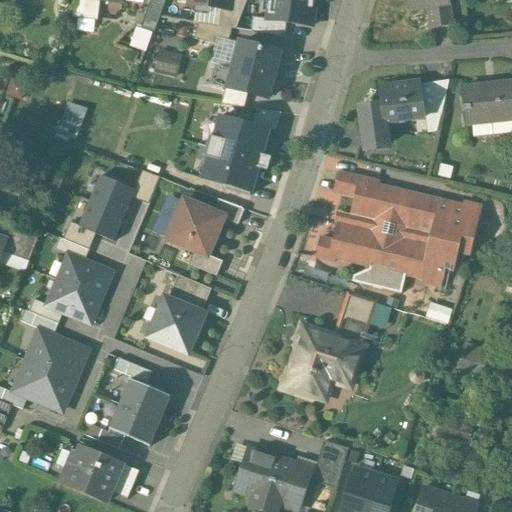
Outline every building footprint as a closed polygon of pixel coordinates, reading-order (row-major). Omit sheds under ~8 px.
[(79,0),(73,19),(97,22),(100,0),(79,0)] [(189,0),(189,5),(221,9),(229,10),(230,0),(189,0)] [(230,0),(229,10),(221,9),(218,27),(232,29),(236,30),(247,0),(230,0)] [(268,21),(268,22),(287,25),(312,27),(315,0),(319,1),(319,0),(266,0),(266,1),(270,1),(268,21)] [(407,0),(409,11),(428,8),(449,5),(448,0),(407,0)] [(449,5),(428,8),(431,29),(452,26),(449,5)] [(71,22),(61,18),(58,27),(68,31),(71,22)] [(285,37),(287,25),(268,22),(268,21),(253,19),(251,33),(285,37)] [(218,27),(198,24),(194,40),(227,48),(232,29),(218,27)] [(132,46),(149,50),(154,31),(138,27),(132,46)] [(279,53),(241,43),(233,70),(233,73),(238,75),(235,90),(229,88),(228,90),(267,100),(279,53)] [(189,60),(165,54),(157,85),(181,91),(189,60)] [(233,70),(220,66),(213,71),(209,84),(228,90),(229,88),(235,90),(238,75),(233,73),(233,70)] [(449,81),(421,85),(425,116),(442,114),(449,81)] [(420,84),(379,89),(381,106),(383,122),(385,122),(406,119),(406,121),(425,118),(425,116),(421,85),(420,84)] [(511,84),(462,89),(464,111),(470,111),(472,125),(511,120),(511,84)] [(227,93),(225,103),(247,106),(248,96),(227,93)] [(86,111),(69,104),(58,134),(75,140),(86,111)] [(381,106),(360,108),(365,148),(388,145),(385,122),(383,122),(381,106)] [(278,128),(282,113),(261,108),(257,122),(278,128)] [(273,129),(223,114),(202,187),(252,202),(273,129)] [(511,120),(472,125),(473,136),(511,131),(511,120)] [(72,147),(58,142),(53,154),(68,160),(72,147)] [(426,201),(414,198),(415,194),(382,187),(381,188),(378,187),(379,182),(378,182),(377,184),(368,182),(369,180),(339,172),(334,193),(355,198),(350,216),(354,217),(352,226),(338,222),(333,241),(321,238),(316,258),(334,263),(336,256),(357,261),(356,264),(371,268),(372,264),(388,268),(387,272),(402,275),(403,272),(424,277),(423,284),(441,288),(445,271),(453,273),(458,254),(470,257),(482,207),(464,203),(462,210),(440,204),(441,201),(426,197),(426,201)] [(89,200),(126,214),(136,187),(99,173),(89,200)] [(126,214),(89,200),(78,228),(115,242),(126,214)] [(243,209),(219,200),(213,213),(224,218),(224,219),(238,225),(244,210),(243,210),(243,209)] [(184,201),(168,241),(196,253),(207,257),(208,256),(224,219),(224,218),(213,213),(184,201)] [(38,238),(11,228),(7,239),(8,240),(3,252),(28,262),(38,238)] [(69,256),(85,263),(90,252),(59,239),(55,250),(69,256)] [(223,262),(208,256),(207,257),(196,253),(191,266),(216,277),(223,262)] [(69,256),(58,282),(102,300),(113,274),(85,263),(69,256)] [(211,290),(178,276),(168,300),(201,314),(211,290)] [(58,282),(47,307),(63,314),(91,326),(102,300),(58,282)] [(376,303),(348,294),(333,339),(347,344),(347,342),(362,347),(376,303)] [(165,299),(148,338),(188,355),(204,315),(201,314),(168,300),(165,299)] [(29,313),(58,325),(63,314),(47,307),(33,301),(29,313)] [(450,311),(431,305),(428,317),(446,323),(450,311)] [(39,331),(54,337),(58,325),(29,313),(25,312),(21,323),(39,331)] [(333,339),(316,334),(315,332),(303,328),(301,334),(303,336),(290,376),(284,379),(281,386),(284,392),(291,394),(297,391),(315,397),(321,378),(349,387),(354,373),(356,372),(364,347),(362,347),(347,342),(347,344),(333,339)] [(38,348),(31,364),(76,383),(82,370),(79,368),(86,351),(54,337),(39,331),(33,346),(38,348)] [(479,357),(462,352),(458,367),(474,372),(479,357)] [(132,378),(130,381),(146,388),(152,374),(119,360),(114,371),(132,378)] [(19,379),(13,393),(28,399),(60,413),(68,395),(70,396),(76,383),(31,364),(24,380),(19,379)] [(130,381),(120,406),(161,423),(171,398),(146,388),(130,381)] [(24,410),(28,399),(13,393),(0,387),(0,401),(12,406),(24,410)] [(0,401),(0,433),(12,406),(0,401)] [(120,406),(110,431),(125,437),(151,447),(161,423),(120,406)] [(120,451),(125,437),(110,431),(109,434),(91,426),(87,437),(120,451)] [(348,450),(324,442),(314,473),(309,471),(306,480),(321,485),(333,489),(335,489),(348,450)] [(251,450),(238,446),(233,461),(246,465),(250,454),(250,451),(251,450)] [(114,461),(83,449),(79,456),(74,454),(73,455),(79,457),(74,469),(68,467),(61,485),(105,504),(121,466),(113,463),(114,461)] [(309,470),(250,451),(250,454),(246,465),(243,475),(236,473),(231,487),(238,489),(237,491),(255,497),(251,508),(264,511),(276,511),(281,500),(296,505),(294,510),(296,510),(306,480),(309,471),(309,470)] [(398,488),(354,472),(341,511),(368,511),(369,511),(371,511),(390,511),(396,494),(398,488)] [(333,489),(321,485),(315,504),(326,508),(333,489)] [(476,511),(479,506),(424,488),(415,511),(476,511)] [(401,511),(407,498),(396,494),(390,511),(401,511)]
